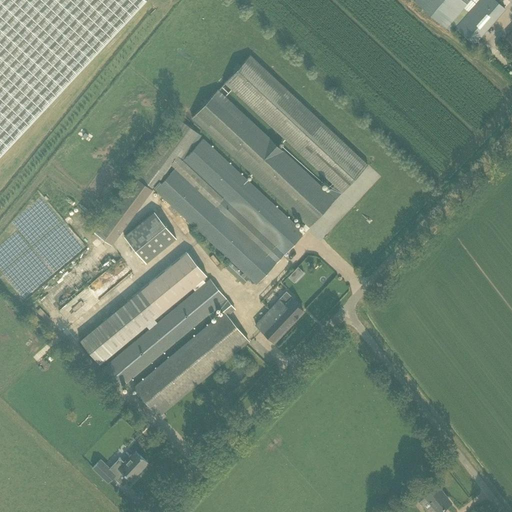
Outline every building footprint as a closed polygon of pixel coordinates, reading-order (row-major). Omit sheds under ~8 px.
[(0,0),(0,155),(145,0),(0,0)] [(415,0),(414,1),(446,28),(469,0),(415,0)] [(469,0),(462,9),(446,28),(447,29),(450,32),(452,30),(454,27),(474,44),(505,8),(495,0),(469,0)] [(250,54),(224,82),(334,185),(328,192),(335,199),(367,164),(358,156),(250,54)] [(191,152),(190,152),(201,135),(178,118),(110,210),(94,231),(112,245),(128,223),(146,199),(153,189),(157,193),(244,273),(243,274),(231,262),(226,267),(239,279),(244,284),(249,277),(256,284),(304,233),(335,199),(328,192),(327,192),(225,96),(218,90),(218,89),(192,117),(305,223),(300,229),(296,226),(289,219),(204,141),(202,139),(191,152)] [(120,237),(144,264),(173,238),(150,211),(120,237)] [(79,339),(99,363),(207,276),(187,251),(79,339)] [(298,267),(289,277),(294,282),(303,272),(298,267)] [(99,275),(92,283),(99,289),(106,281),(99,275)] [(227,315),(234,309),(210,280),(113,361),(113,360),(103,368),(121,388),(130,381),(165,351),(219,306),(223,312),(133,387),(157,416),(248,340),(227,315)] [(279,299),(255,324),(267,335),(274,342),(303,311),(291,299),(293,297),(287,291),(279,299)] [(114,463),(110,467),(116,474),(114,476),(123,484),(129,478),(131,480),(147,462),(140,455),(135,450),(124,462),(119,467),(114,463)] [(93,467),(109,482),(114,476),(116,474),(101,459),(93,467)] [(437,486),(429,492),(426,495),(423,492),(417,497),(428,511),(437,511),(449,503),(442,494),(443,493),(437,486)]
